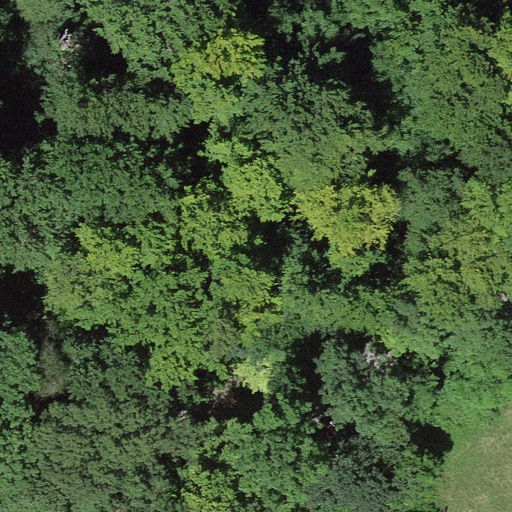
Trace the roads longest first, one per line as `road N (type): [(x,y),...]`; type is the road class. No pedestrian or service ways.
road 1 (track): [(0,305),(69,350),(269,445)]
road 2 (track): [(511,303),(363,367),(269,445)]
